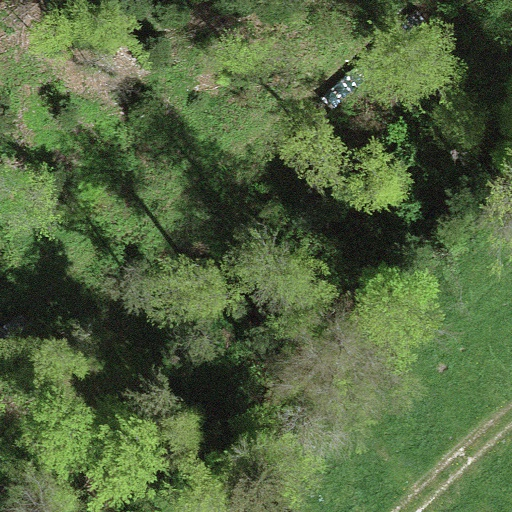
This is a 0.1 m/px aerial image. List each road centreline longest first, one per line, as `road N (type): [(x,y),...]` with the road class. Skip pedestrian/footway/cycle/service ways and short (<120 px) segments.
road 1 (track): [(0,314),(426,0)]
road 2 (track): [(418,511),(511,431)]
